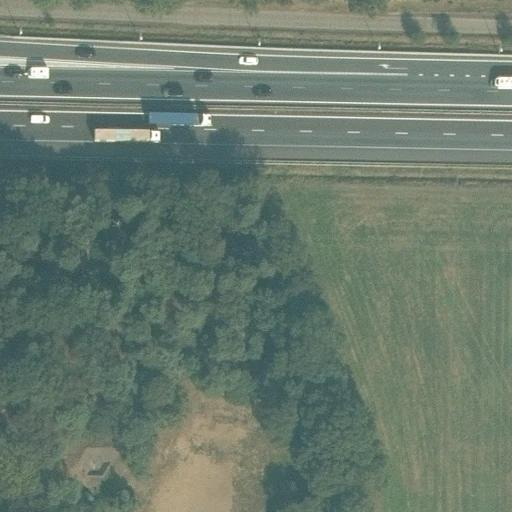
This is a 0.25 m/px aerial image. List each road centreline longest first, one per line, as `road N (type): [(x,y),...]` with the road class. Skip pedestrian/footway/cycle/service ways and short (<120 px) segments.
road 1 (unclassified): [(511,27),(0,9)]
road 2 (motorway): [(0,125),(511,135)]
road 3 (motorway): [(410,90),(192,61),(0,50)]
road 4 (motorway): [(410,90),(0,82)]
